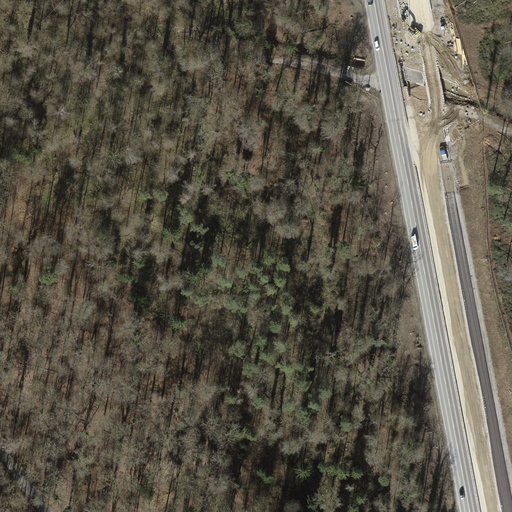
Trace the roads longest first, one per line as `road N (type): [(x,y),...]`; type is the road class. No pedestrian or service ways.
road 1 (primary): [(470,511),(374,0)]
road 2 (track): [(128,0),(225,42),(389,80),(511,132)]
